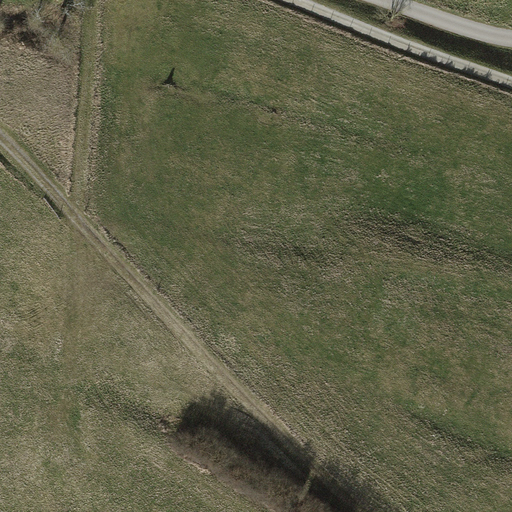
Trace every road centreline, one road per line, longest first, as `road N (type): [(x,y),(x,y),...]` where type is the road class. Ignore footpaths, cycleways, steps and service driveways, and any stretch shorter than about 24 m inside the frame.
road 1 (track): [(0,133),(357,511)]
road 2 (track): [(511,82),(287,0)]
road 3 (track): [(384,0),(511,37)]
